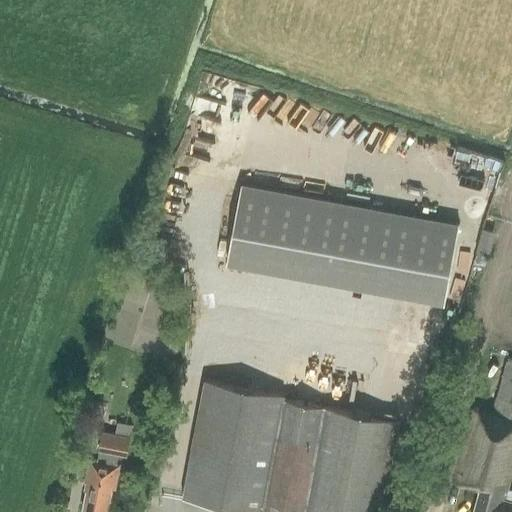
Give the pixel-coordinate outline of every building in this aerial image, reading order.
[(446,303),(461,222),(243,182),(228,263),(446,303)] [(488,256),(495,232),(482,229),(476,253),(488,256)] [(511,358),(508,357),(493,413),(474,408),(467,433),(455,430),(444,470),(456,474),(453,481),(480,488),(473,511),(511,511),(511,489),(508,489),(511,473),(511,358)] [(382,511),(399,419),(283,397),(284,394),(205,379),(183,497),(264,511),(382,511)] [(133,425),(119,422),(117,432),(103,430),(97,460),(89,459),(85,482),(89,482),(84,509),(98,511),(106,511),(111,486),(115,487),(119,464),(116,464),(117,455),(126,456),(133,425)]
